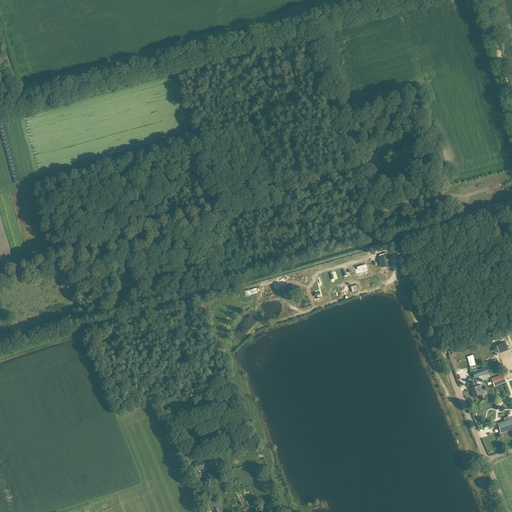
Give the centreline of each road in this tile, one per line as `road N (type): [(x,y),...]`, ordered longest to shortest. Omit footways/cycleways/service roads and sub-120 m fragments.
road 1 (residential): [(0,278),(352,163)]
road 2 (track): [(309,17),(0,108)]
road 3 (track): [(397,240),(507,511)]
road 4 (track): [(309,17),(352,163)]
road 5 (track): [(369,217),(511,183)]
